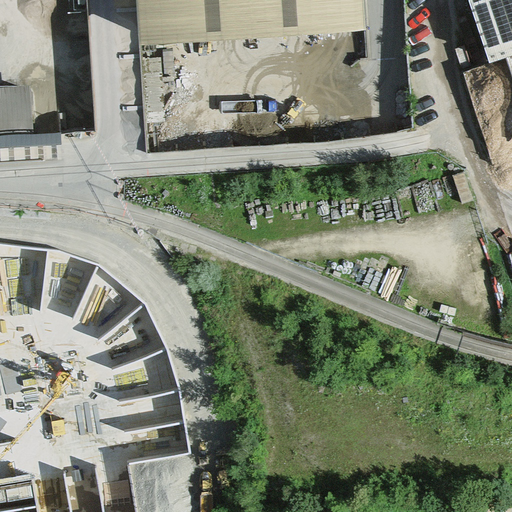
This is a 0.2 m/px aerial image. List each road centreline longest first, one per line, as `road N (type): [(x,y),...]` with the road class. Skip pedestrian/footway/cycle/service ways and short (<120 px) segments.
road 1 (unknown): [(88,0),(97,171),(0,179)]
road 2 (unknown): [(428,0),(451,142),(488,200),(511,209)]
road 3 (unknown): [(217,93),(353,85),(367,77),(376,63),(377,0)]
